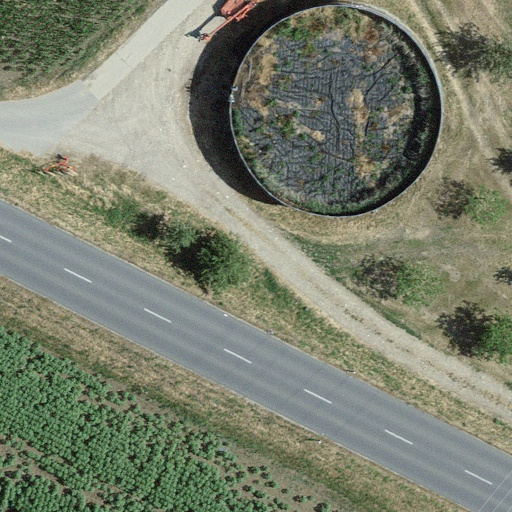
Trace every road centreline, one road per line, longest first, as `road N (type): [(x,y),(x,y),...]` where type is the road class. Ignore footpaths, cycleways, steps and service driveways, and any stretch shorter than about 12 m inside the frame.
road 1 (tertiary): [(0,231),(511,489)]
road 2 (track): [(511,403),(426,360),(257,245),(114,72)]
